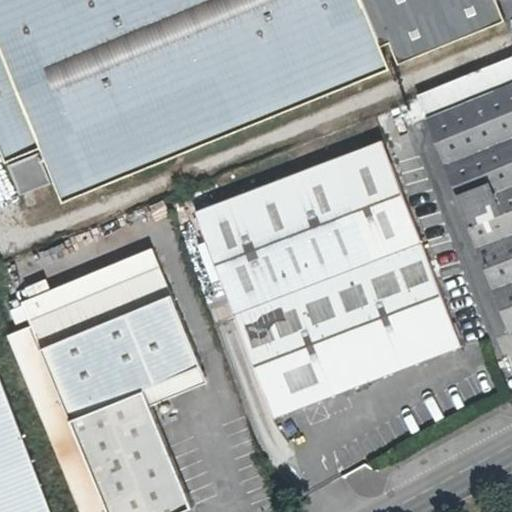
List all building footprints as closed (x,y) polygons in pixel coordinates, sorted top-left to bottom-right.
[(0,0),(0,119),(17,158),(52,145),(76,200),(165,163),(171,177),(193,168),(187,153),(403,63),(395,42),(377,0),(0,0)] [(511,0),(377,0),(395,42),(404,37),(412,58),(511,16),(511,0)] [(511,58),(412,99),(436,159),(473,255),(511,239),(511,58)] [(393,135),(201,202),(211,230),(203,233),(216,271),(224,268),(274,412),(466,345),(393,135)] [(44,154),(11,166),(23,199),(58,186),(44,154)] [(511,239),(473,255),(509,346),(511,345),(511,239)] [(199,511),(156,404),(207,383),(156,254),(14,310),(23,333),(9,338),(78,511),(199,511)] [(56,511),(0,361),(0,511),(56,511)]
